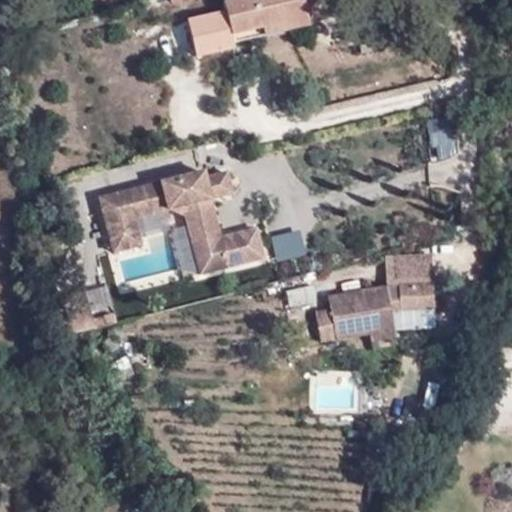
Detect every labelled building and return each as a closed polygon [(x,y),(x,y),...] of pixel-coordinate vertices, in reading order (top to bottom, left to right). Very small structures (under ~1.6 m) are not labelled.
[(212,8),(209,0),(170,0),(175,17),(212,8)] [(304,7),(324,2),(322,0),(233,0),(222,3),(230,36),(284,23),(281,12),(304,7)] [(345,22),(359,20),(356,5),(328,9),(331,30),(345,27),(345,22)] [(249,41),(309,27),(304,7),(281,12),(284,23),(230,36),(233,45),(249,41)] [(178,51),(203,44),(197,16),(172,23),(178,51)] [(153,55),(152,49),(168,45),(164,24),(135,30),(142,58),(153,55)] [(381,38),(377,61),(414,53),(402,33),(381,38)] [(235,53),(250,49),(249,41),(233,45),(235,53)] [(360,46),(361,55),(370,54),(369,44),(360,46)] [(209,180),(207,173),(110,197),(117,224),(133,220),(172,211),(190,221),(198,252),(213,248),(215,258),(227,256),(232,273),(269,264),(261,235),(225,244),(215,205),(231,201),(225,176),(209,180)] [(133,220),(117,224),(110,197),(100,199),(114,254),(141,247),(133,220)] [(315,285),(285,289),(287,305),(317,301),(315,285)] [(394,328),(391,311),(387,286),(328,296),(330,309),(315,311),(320,341),(369,333),(394,328)] [(391,311),(398,311),(398,286),(387,286),(391,311)] [(434,310),(434,286),(398,286),(398,311),(434,310)] [(105,288),(89,288),(89,313),(105,313),(105,288)] [(370,340),(395,336),(394,328),(369,333),(370,340)] [(108,340),(122,339),(122,330),(108,330),(108,340)]
